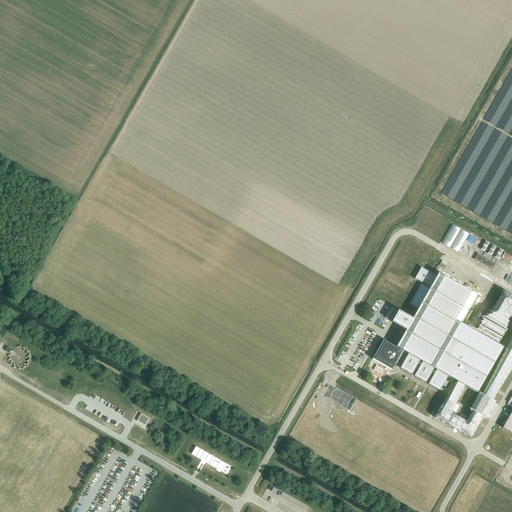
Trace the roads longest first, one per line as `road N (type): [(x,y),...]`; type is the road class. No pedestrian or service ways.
road 1 (track): [(196,0),(31,288)]
road 2 (track): [(427,200),(511,52)]
